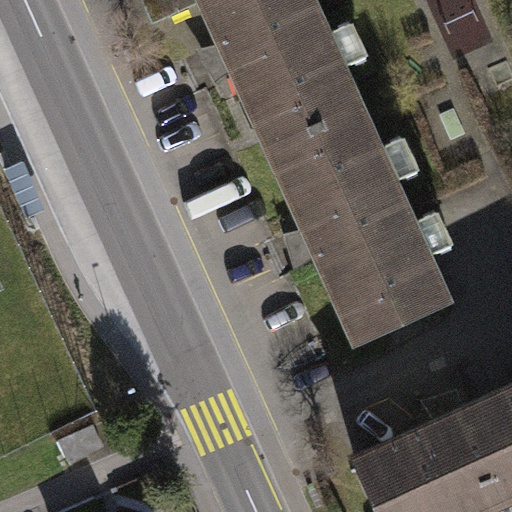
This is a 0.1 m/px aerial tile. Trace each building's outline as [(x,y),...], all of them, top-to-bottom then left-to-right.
[(140,0),(152,25),(189,7),(185,0),(140,0)] [(185,0),(189,7),(257,161),(356,117),(305,0),(185,0)] [(446,315),(356,117),(257,161),(346,360),(446,315)] [(145,374),(119,325),(97,337),(123,385),(145,374)] [(511,511),(511,392),(345,468),(364,511),(511,511)] [(94,425),(60,441),(69,462),(104,446),(94,425)]
